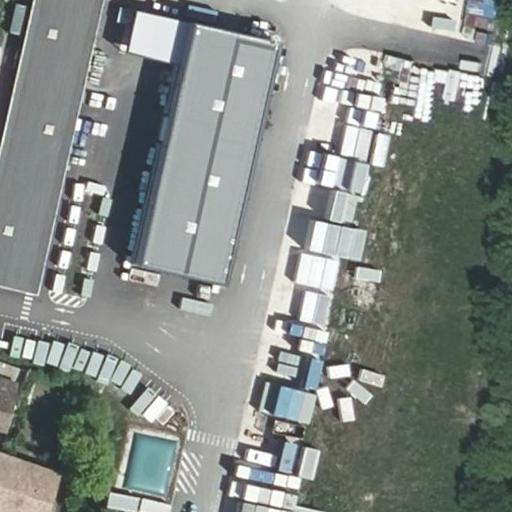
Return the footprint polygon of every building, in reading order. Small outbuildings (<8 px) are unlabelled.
[(92,0),(36,0),(0,167),(0,278),(31,286),(92,0)] [(273,38),(218,26),(156,313),(211,325),(273,38)] [(0,430),(4,432),(15,384),(0,379),(0,430)] [(53,390),(28,382),(23,399),(48,406),(53,390)] [(37,511),(50,474),(0,456),(0,511),(37,511)]
